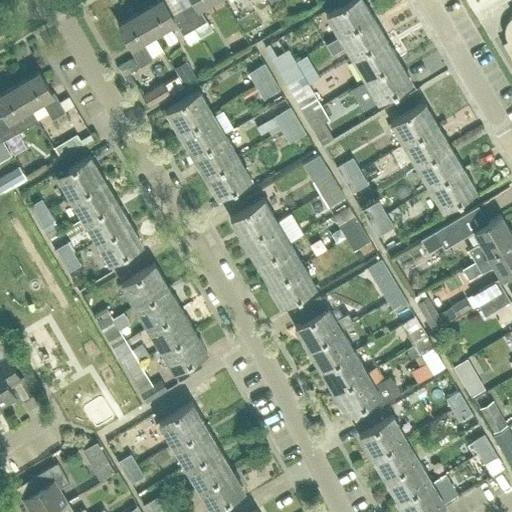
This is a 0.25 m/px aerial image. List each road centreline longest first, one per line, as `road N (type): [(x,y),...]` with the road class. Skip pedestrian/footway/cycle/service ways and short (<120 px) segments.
road 1 (residential): [(340,511),(53,0)]
road 2 (residential): [(511,148),(426,0)]
